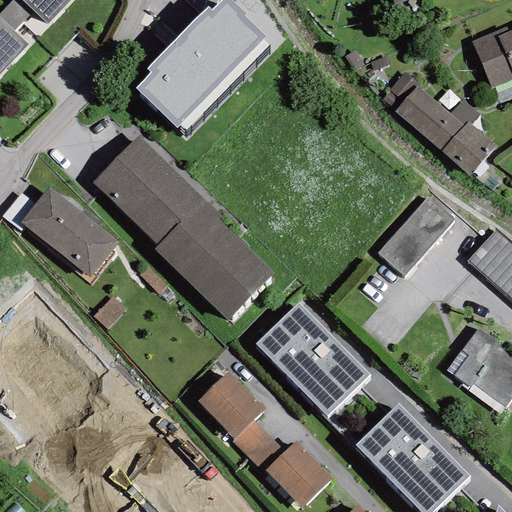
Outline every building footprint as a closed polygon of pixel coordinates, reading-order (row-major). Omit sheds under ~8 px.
[(0,17),(14,31),(32,11),(20,0),(12,0),(0,12),(0,17)] [(46,25),(70,0),(20,0),(32,11),(46,25)] [(151,73),(136,87),(177,128),(181,124),(186,129),(268,47),(262,41),(265,38),(244,16),(246,15),(230,0),(221,0),(211,10),(208,7),(146,68),(151,73)] [(0,73),(28,44),(14,31),(0,17),(0,73)] [(511,30),(508,32),(506,27),(471,42),(491,89),(511,80),(511,30)] [(364,65),(355,51),(344,58),(353,72),(364,65)] [(386,56),(370,63),(373,70),(389,64),(386,56)] [(396,111),(416,86),(418,84),(404,72),(382,99),(396,111)] [(450,114),(416,86),(396,111),(394,113),(441,152),(469,175),(495,144),(471,125),(467,122),(464,125),(450,114)] [(462,100),(450,114),(464,125),(467,122),(471,125),(479,115),(462,100)] [(275,273),(137,137),(93,182),(158,246),(154,249),(227,321),(275,273)] [(117,242),(48,187),(35,204),(21,222),(25,226),(90,277),(117,242)] [(21,222),(35,204),(20,195),(1,217),(20,231),(25,226),(21,222)] [(378,253),(404,276),(454,219),(428,196),(378,253)] [(511,245),(495,230),(466,262),(511,303),(511,245)] [(167,287),(144,264),(135,273),(158,296),(167,287)] [(107,330),(126,310),(111,296),(92,317),(107,330)] [(371,376),(296,302),(254,345),(327,418),(326,419),(353,446),(356,443),(386,413),(359,386),(371,376)] [(497,343),(477,328),(446,371),(469,387),(471,384),(505,409),(511,398),(511,361),(510,359),(497,343)] [(265,410),(227,372),(196,402),(235,440),(253,422),(265,410)] [(386,413),(356,443),(353,446),(419,511),(434,511),(459,488),(470,477),(397,403),(386,413)] [(262,474),(265,471),(284,452),(253,422),(235,440),(232,444),(262,474)] [(284,452),(265,471),(302,508),(332,479),(294,441),(284,452)] [(502,511),(497,507),(496,511),(484,511),(459,488),(434,511),(502,511)]
